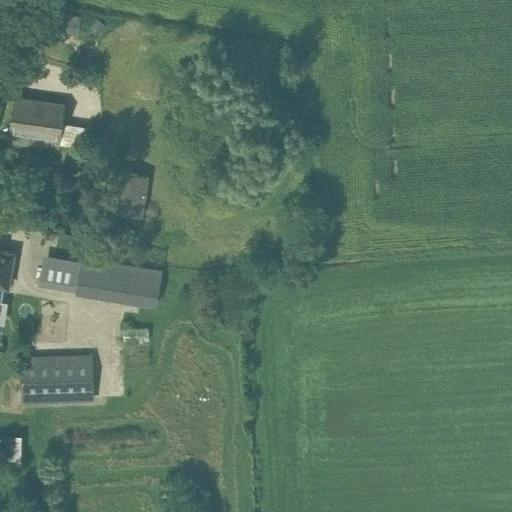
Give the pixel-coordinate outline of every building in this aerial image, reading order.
[(57,11),(55,27),(78,31),(81,15),(57,11)] [(41,146),(41,143),(58,146),(64,104),(16,98),(10,142),(41,146)] [(147,176),(115,171),(109,211),(142,215),(147,176)] [(47,244),(33,241),(28,267),(43,270),(45,255),(47,244)] [(0,301),(2,302),(4,287),(9,288),(14,253),(0,250),(0,301)] [(49,257),(44,285),(76,290),(81,263),(81,262),(49,257)] [(92,354),(22,355),(22,401),(94,399),(92,354)] [(173,503),(187,492),(181,484),(167,495),(173,503)]
